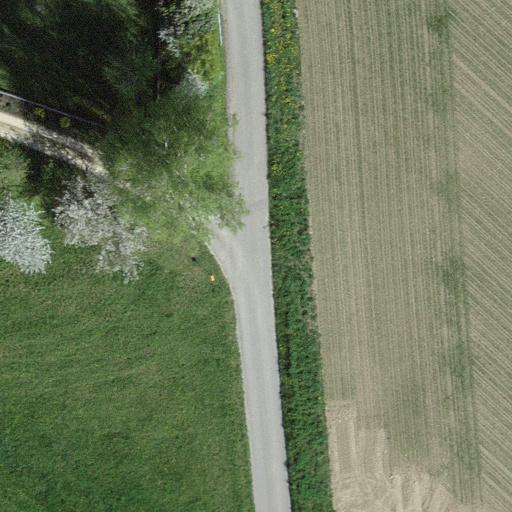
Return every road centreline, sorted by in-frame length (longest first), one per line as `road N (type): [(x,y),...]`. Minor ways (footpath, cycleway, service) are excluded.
road 1 (residential): [(242,0),(247,268),(268,511)]
road 2 (track): [(247,268),(162,182),(0,124)]
